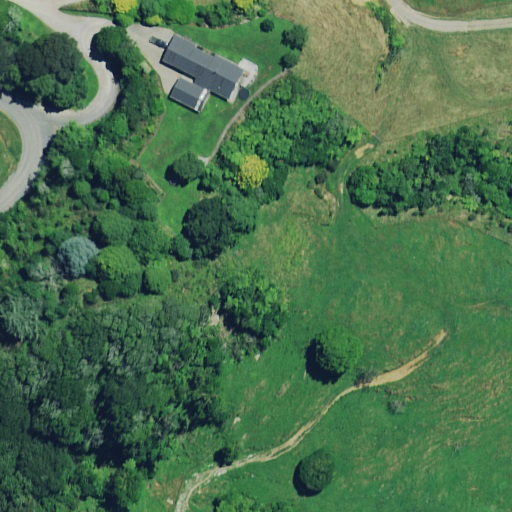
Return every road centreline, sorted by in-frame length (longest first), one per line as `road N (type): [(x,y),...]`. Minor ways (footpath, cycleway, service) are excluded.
road 1 (track): [(230,511),(325,394),(368,310),(378,204),(396,146),(426,104),(511,39)]
road 2 (unclassified): [(0,195),(26,174),(33,116),(14,92),(0,92)]
